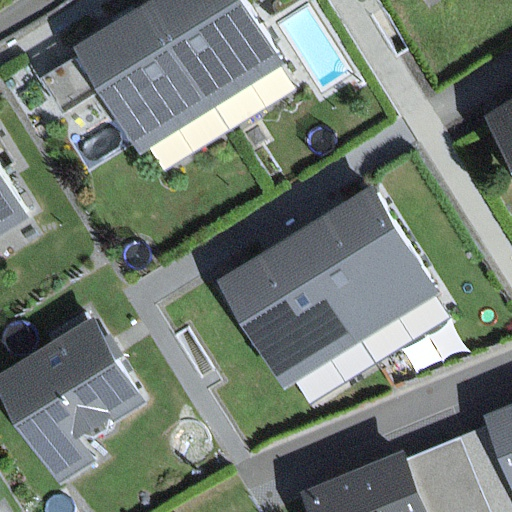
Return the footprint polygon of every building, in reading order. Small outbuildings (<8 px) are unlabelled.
[(169,0),(114,34),(90,49),(147,140),(283,57),(248,0),(169,0)] [(82,56),(48,76),(67,110),(102,90),(82,56)] [(0,175),(0,234),(26,220),(0,175)] [(380,192),(304,240),(364,337),(442,289),(380,192)] [(304,240),(231,284),(292,382),(364,337),(304,240)] [(99,318),(2,379),(51,457),(148,396),(99,318)] [(511,407),(488,417),(511,479),(511,407)] [(438,511),(412,442),(302,484),(313,511),(438,511)]
